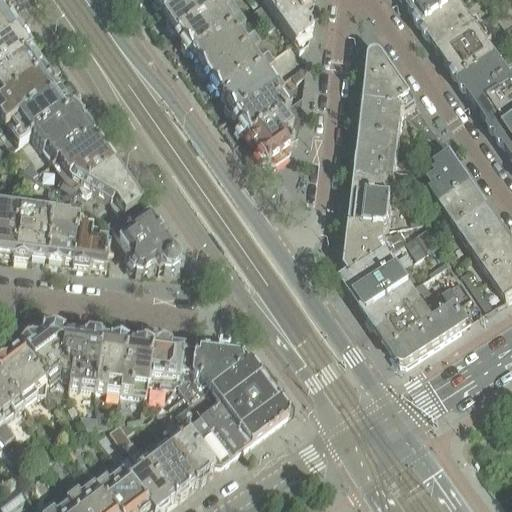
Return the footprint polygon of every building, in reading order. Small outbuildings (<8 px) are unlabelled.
[(161,20),(189,0),(147,0),(154,8),(152,10),(151,13),(154,18),(158,18),(160,17),(161,19),(161,20)] [(176,42),(219,11),(210,0),(189,0),(161,20),(166,27),(165,30),(166,33),(168,37),(171,39),(175,41),(176,42)] [(259,9),(252,0),(242,0),(252,14),(259,9)] [(311,17),(312,0),(261,0),(258,2),(264,11),(278,32),(291,50),(297,59),(307,53),(309,35),(301,23),(311,17)] [(397,0),(423,37),(460,10),(452,0),(397,0)] [(190,62),(233,32),(225,20),(230,17),(223,8),(219,11),(176,42),(180,47),(179,52),(184,60),(185,60),(189,60),(190,62)] [(495,43),(487,32),(497,25),(493,19),(483,26),(479,19),(470,25),(460,10),(423,37),(460,91),(498,64),(487,48),(495,43)] [(278,32),(264,11),(253,18),(267,39),(278,32)] [(0,45),(14,36),(10,31),(10,25),(11,25),(6,18),(5,18),(0,16),(0,15),(0,45)] [(511,31),(511,25),(508,19),(499,25),(506,36),(511,31)] [(204,82),(248,53),(239,41),(244,37),(238,28),(233,32),(190,62),(194,67),(194,70),(194,74),(196,78),(200,80),(204,82)] [(0,74),(28,56),(28,51),(28,50),(23,43),(18,41),(14,36),(0,45),(0,74)] [(218,102),(261,72),(254,62),(258,58),(252,49),(248,53),(204,82),(209,89),(208,93),(207,93),(213,101),(218,101),(218,102)] [(0,105),(41,77),(42,71),(37,64),(32,63),(28,57),(28,56),(0,74),(0,105)] [(416,112),(385,67),(383,64),(380,62),(376,62),(373,63),(370,65),(369,68),(364,116),(361,143),(400,147),(403,122),(416,112)] [(511,75),(508,79),(498,64),(460,91),(498,145),(511,135),(511,75)] [(233,124),(276,93),(267,81),(272,77),(266,69),(261,72),(218,102),(223,109),(222,111),(223,115),(225,119),(228,121),(232,123),(233,124)] [(9,129),(55,96),(52,92),(50,92),(51,90),(41,77),(0,105),(0,116),(3,120),(0,121),(0,133),(1,135),(9,129)] [(247,142),(289,113),(282,102),(287,99),(281,90),(276,93),(233,124),(237,130),(237,134),(236,135),(241,142),(242,142),(247,142)] [(29,144),(68,116),(65,110),(66,105),(61,97),(55,96),(9,129),(16,139),(7,145),(14,154),(29,144)] [(296,145),(300,105),(289,113),(247,142),(246,143),(255,157),(254,161),(260,170),(261,170),(265,171),(267,170),(269,172),(273,173),(287,163),(288,159),(286,156),(290,154),(290,149),(296,145)] [(54,169),(91,144),(92,143),(86,134),(85,135),(81,130),(79,125),(80,125),(75,118),(75,119),(70,114),(68,116),(29,144),(44,167),(31,176),(35,182),(54,169)] [(428,131),(421,119),(408,127),(431,146),(436,154),(442,149),(428,131)] [(511,135),(498,145),(511,165),(511,135)] [(393,207),(400,147),(361,143),(358,167),(357,171),(356,178),(357,178),(354,202),(393,207)] [(112,172),(106,163),(105,164),(101,159),(100,154),(95,147),(91,144),(54,169),(66,186),(79,194),(112,172)] [(442,149),(436,154),(434,155),(432,168),(436,175),(452,164),(451,163),(442,149)] [(0,164),(11,157),(6,151),(0,154),(0,164)] [(472,193),(457,172),(458,171),(452,164),(436,175),(438,178),(434,180),(438,186),(431,191),(435,197),(431,200),(441,214),(472,193)] [(139,211),(112,172),(79,194),(77,195),(80,200),(85,203),(90,200),(108,212),(118,225),(139,211)] [(427,192),(428,180),(416,178),(414,191),(427,192)] [(16,209),(19,192),(12,191),(9,209),(16,209)] [(412,209),(414,194),(404,193),(403,208),(412,209)] [(491,220),(485,211),(485,212),(472,193),(441,214),(474,262),(505,240),(491,220)] [(52,208),(53,200),(46,196),(45,207),(52,208)] [(385,249),(386,238),(386,237),(390,233),(393,207),(354,202),(351,228),(345,277),(350,285),(389,262),(392,260),(385,249)] [(51,217),(52,208),(45,207),(37,206),(36,216),(51,217)] [(44,271),(50,226),(31,223),(32,212),(16,210),(15,221),(10,266),(28,269),(28,268),(31,269),(31,268),(41,269),(41,270),(44,271)] [(178,266),(139,211),(118,225),(107,232),(129,263),(127,272),(133,280),(141,281),(151,274),(156,281),(157,280),(156,278),(160,276),(161,278),(162,278),(168,279),(176,273),(178,266)] [(0,264),(10,266),(15,221),(0,219),(0,264)] [(69,274),(75,237),(75,233),(63,232),(63,228),(50,226),(44,271),(61,273),(69,274)] [(441,251),(454,241),(449,233),(435,242),(441,251)] [(442,251),(441,251),(435,242),(430,234),(416,244),(428,261),(442,251)] [(91,239),(75,237),(69,274),(104,278),(108,251),(97,249),(98,245),(91,243),(91,239)] [(511,250),(505,240),(474,262),(491,286),(506,309),(511,305),(511,250)] [(356,308),(400,280),(415,271),(408,261),(395,270),(389,262),(350,285),(343,290),(356,308)] [(480,294),(469,278),(462,282),(473,298),(480,294)] [(368,325),(411,297),(400,280),(356,308),(368,325)] [(379,342),(462,290),(457,282),(426,301),(418,306),(411,297),(368,325),(379,342)] [(435,330),(428,321),(466,295),(462,290),(379,342),(391,359),(435,330)] [(495,315),(480,294),(473,298),(481,309),(487,320),(495,315)] [(406,374),(471,332),(460,314),(435,330),(391,359),(400,372),(406,374)] [(28,345),(17,353),(45,391),(56,382),(59,387),(59,388),(67,389),(68,384),(56,368),(61,339),(40,336),(40,340),(39,341),(40,341),(33,346),(32,346),(29,345),(28,345)] [(61,339),(56,368),(68,384),(67,389),(66,396),(70,397),(73,397),(94,400),(100,347),(99,346),(97,343),(86,341),(83,344),(82,344),(82,345),(74,343),(62,342),(62,338),(61,338),(61,339)] [(100,347),(94,400),(118,403),(125,350),(123,347),(123,346),(111,345),(108,348),(108,347),(108,348),(100,347)] [(125,350),(118,403),(143,406),(146,388),(150,353),(148,350),(137,348),(134,351),(133,351),(125,350)] [(150,353),(146,388),(160,390),(159,395),(171,397),(175,392),(177,392),(178,389),(179,380),(177,380),(180,354),(154,350),(150,353)] [(4,363),(0,366),(0,387),(20,415),(21,417),(31,409),(45,409),(47,394),(45,391),(17,354),(5,363),(4,363)] [(177,392),(176,396),(189,412),(243,371),(235,361),(180,354),(177,380),(179,380),(178,389),(177,392)] [(179,419),(174,423),(183,435),(195,451),(213,476),(218,477),(218,478),(285,427),(286,422),(249,372),(248,372),(245,372),(244,372),(244,373),(243,371),(189,412),(179,419)] [(0,387),(0,424),(2,428),(20,415),(0,387)] [(35,434),(28,423),(22,427),(30,437),(35,434)] [(0,424),(0,447),(2,450),(13,442),(2,428),(0,424)] [(98,435),(97,425),(81,424),(78,425),(87,437),(98,435)] [(183,435),(161,451),(192,492),(193,492),(197,492),(198,493),(206,486),(206,482),(207,481),(206,481),(213,476),(195,451),(183,435)] [(123,482),(122,483),(144,511),(166,511),(173,507),(142,466),(129,450),(124,454),(133,465),(134,473),(123,482)] [(161,451),(142,466),(173,507),(177,507),(178,508),(186,501),(186,497),(187,496),(186,496),(192,492),(161,451)] [(26,483),(15,468),(7,474),(18,489),(26,483)] [(56,480),(46,468),(39,474),(49,486),(56,480)] [(90,481),(81,469),(76,472),(85,485),(90,481)] [(93,493),(92,494),(106,511),(144,511),(122,483),(123,482),(120,479),(119,479),(106,489),(104,485),(93,493)] [(13,493),(4,482),(0,485),(0,497),(2,501),(13,493)] [(75,498),(63,507),(66,510),(67,511),(106,511),(92,494),(93,493),(92,491),(91,492),(78,502),(75,498)] [(32,511),(37,509),(30,499),(23,504),(28,511),(32,511)]
